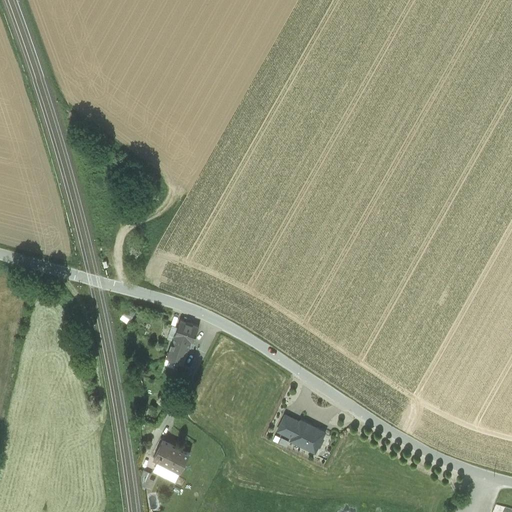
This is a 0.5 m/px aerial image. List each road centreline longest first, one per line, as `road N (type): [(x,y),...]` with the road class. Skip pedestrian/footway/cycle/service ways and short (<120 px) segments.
road 1 (unclassified): [(511,481),(434,455),(192,309),(0,254)]
road 2 (track): [(62,270),(89,324),(102,423)]
road 3 (track): [(128,288),(122,234),(175,190)]
